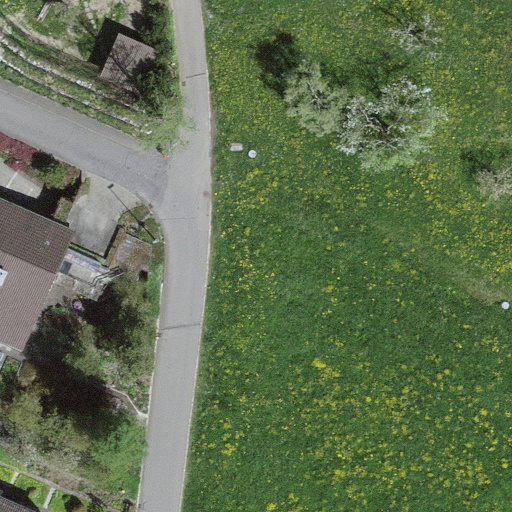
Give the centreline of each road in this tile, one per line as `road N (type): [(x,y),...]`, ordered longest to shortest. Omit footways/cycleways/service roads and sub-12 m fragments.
road 1 (residential): [(166,511),(198,206)]
road 2 (residential): [(0,116),(198,206)]
road 3 (residential): [(198,206),(184,0)]
